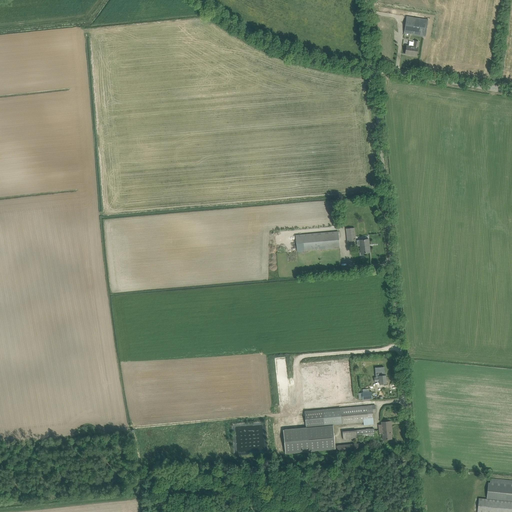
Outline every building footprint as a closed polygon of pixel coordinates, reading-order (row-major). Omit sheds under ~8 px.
[(404,0),(404,6),(400,5),(400,9),(445,15),(447,0),(404,0)] [(405,28),(404,33),(424,36),(425,36),(426,32),(428,19),(407,16),(405,28)] [(414,47),(407,46),(405,54),(417,56),(419,42),(415,41),(414,47)] [(346,228),(348,241),(356,241),(354,228),(346,228)] [(339,231),(295,235),(297,251),(340,247),(339,231)] [(360,240),(361,253),(365,253),(370,252),(369,239),(364,240),(360,240)] [(379,376),(379,377),(374,378),(374,381),(380,381),(380,384),(381,384),(386,383),(386,375),(381,376),(379,376)] [(373,421),(372,412),(376,412),(375,405),(372,405),(367,406),(340,408),(323,409),(323,407),(321,407),(321,410),(305,411),(308,451),(335,449),(333,425),(342,424),(368,422),(373,421)] [(391,432),(392,432),(391,421),(381,422),(383,440),(392,439),(391,432)] [(375,436),(374,428),(368,429),(356,430),(357,438),(369,437),(375,436)] [(511,511),(511,480),(491,478),(490,483),(488,482),(487,499),(479,498),(477,511),(511,511)]
